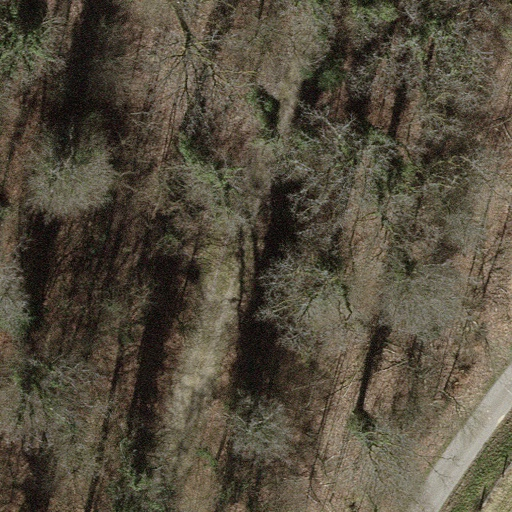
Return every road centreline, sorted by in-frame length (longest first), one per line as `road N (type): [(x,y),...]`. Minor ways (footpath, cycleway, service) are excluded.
road 1 (track): [(143,511),(232,218),(301,44),(330,0)]
road 2 (unclassified): [(511,397),(429,511)]
